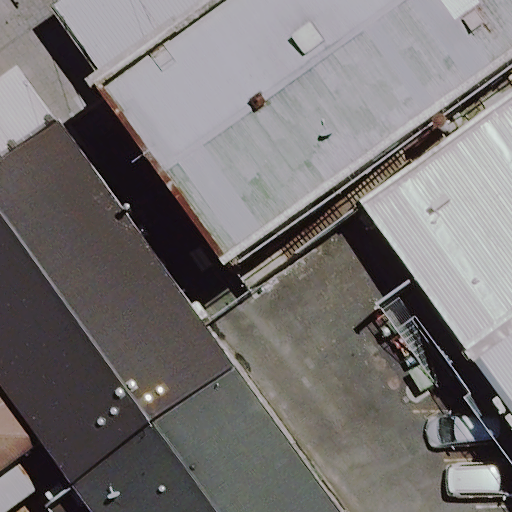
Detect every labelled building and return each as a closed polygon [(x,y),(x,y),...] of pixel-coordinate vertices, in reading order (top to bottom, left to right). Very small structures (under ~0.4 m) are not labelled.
[(511,0),(309,0),(104,141),(242,340),(353,264),(511,156),(511,0)] [(511,156),(353,264),(511,483),(511,156)] [(63,172),(0,215),(0,446),(33,495),(45,511),(79,511),(227,412),(63,172)] [(295,511),(227,412),(79,511),(295,511)] [(0,511),(7,511),(33,495),(0,446),(0,511)]
